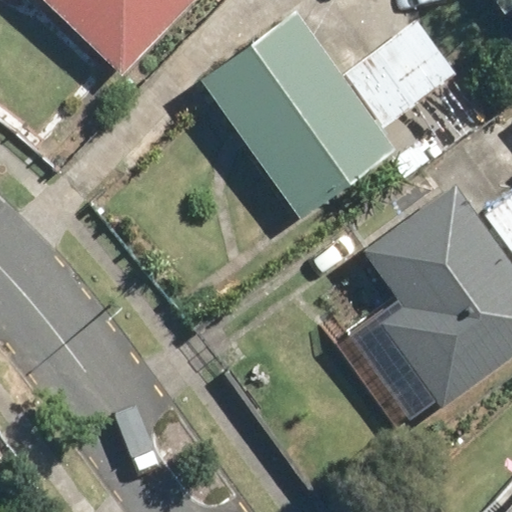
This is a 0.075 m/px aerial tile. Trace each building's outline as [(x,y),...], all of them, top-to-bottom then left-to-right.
[(46,0),(109,61),(114,56),(122,64),(180,0),(46,0)] [(376,149),(284,27),(208,84),(300,206),(376,149)] [(373,114),(440,72),(416,34),(349,76),(373,114)] [(456,391),(511,349),(511,285),(451,202),(364,266),(456,391)] [(511,206),(492,221),(511,249),(511,206)]
